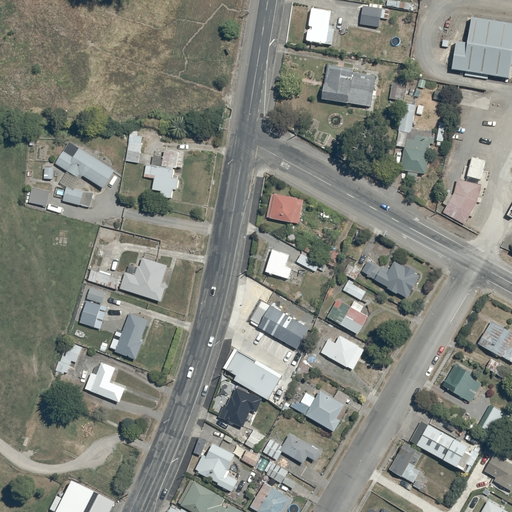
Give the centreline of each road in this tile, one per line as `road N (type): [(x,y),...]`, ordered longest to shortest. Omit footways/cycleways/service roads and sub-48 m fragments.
road 1 (trunk): [(140,511),(202,353),(245,139)]
road 2 (residential): [(473,263),(331,511)]
road 3 (unclassified): [(245,139),(473,263)]
road 4 (trunk): [(245,139),(268,0)]
